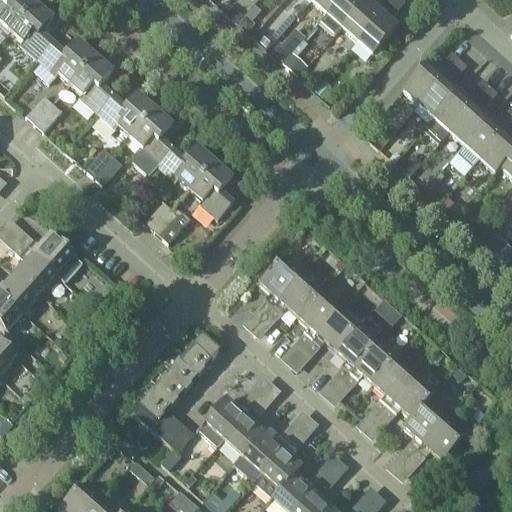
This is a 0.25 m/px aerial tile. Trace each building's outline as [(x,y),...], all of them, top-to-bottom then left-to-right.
[(8,0),(6,4),(1,0),(0,0),(0,26),(10,35),(35,7),(27,0),(8,0)] [(314,0),(310,5),(325,19),(342,0),(314,0)] [(341,32),(366,4),(361,0),(342,0),(325,19),(319,25),(335,39),(341,32)] [(366,4),(341,32),(356,46),(396,0),(382,0),(373,10),(366,4)] [(397,0),(396,0),(356,46),(372,60),(397,31),(389,24),(405,6),(397,0)] [(259,10),(266,16),(274,7),(267,1),(259,10)] [(53,22),(35,7),(10,35),(21,46),(18,48),(37,65),(53,46),(41,35),(53,22)] [(236,29),(242,22),(227,9),(221,16),(236,29)] [(254,29),(245,22),(237,31),(246,39),(254,29)] [(283,69),(305,44),(295,35),(282,51),(280,49),(271,59),(283,69)] [(261,45),(267,50),(273,43),(268,38),(261,45)] [(65,57),(53,46),(37,65),(40,68),(33,76),(48,89),(57,78),(69,89),(95,60),(76,44),(65,57)] [(378,71),(384,64),(377,57),(370,65),(378,71)] [(427,68),(401,96),(417,111),(459,64),(451,57),(434,75),(427,68)] [(293,59),(283,71),(297,84),(308,72),(293,59)] [(112,76),(95,60),(69,89),(80,99),(78,102),(96,118),(113,99),(101,89),(112,76)] [(459,64),(417,111),(433,124),(458,96),(450,89),(467,71),(459,64)] [(458,96),(433,124),(448,138),(489,92),(482,85),(465,103),(458,96)] [(333,93),(324,86),(314,97),(323,105),(333,93)] [(489,92),(448,138),(463,151),(489,123),(481,116),(496,98),(489,92)] [(125,110),(113,99),(96,118),(114,134),(117,131),(129,142),(154,113),(136,97),(125,110)] [(43,100),(25,121),(33,129),(52,108),(43,100)] [(52,108),(33,129),(43,137),(61,116),(52,108)] [(479,165),(511,127),(511,111),(511,112),(496,129),(489,123),(463,151),(457,158),(473,171),(479,165)] [(172,129),(154,113),(129,142),(140,152),(132,162),(133,167),(147,181),(156,171),(173,152),(161,141),(172,129)] [(511,127),(479,165),(494,178),(499,172),(511,158),(511,143),(511,142),(511,127)] [(185,163),(173,152),(156,171),(174,187),(177,185),(188,195),(214,166),(196,150),(185,163)] [(103,153),(84,175),(93,182),(112,161),(103,153)] [(511,158),(499,172),(511,183),(511,158)] [(112,161),(93,182),(102,191),(121,169),(112,161)] [(232,182),(214,166),(188,195),(200,206),(198,208),(216,225),(233,206),(221,195),(232,182)] [(163,206),(144,227),(153,235),(171,214),(163,206)] [(167,248),(189,224),(174,211),(171,214),(153,235),(167,248)] [(0,229),(0,243),(11,253),(17,246),(25,237),(7,222),(0,229)] [(82,269),(50,239),(40,250),(25,237),(17,246),(56,280),(56,281),(64,289),(82,269)] [(56,280),(17,246),(11,253),(26,267),(16,278),(40,299),(56,281),(56,280)] [(508,255),(498,246),(490,254),(500,263),(508,255)] [(256,314),(265,321),(299,282),(280,265),(259,289),(270,299),(256,314)] [(40,299),(16,278),(6,289),(0,283),(0,297),(23,318),(40,299)] [(299,282),(265,321),(272,328),(286,313),(297,323),(318,299),(299,282)] [(23,318),(0,297),(0,332),(6,337),(23,318)] [(318,299),(297,323),(307,332),(294,348),(302,355),(337,316),(318,299)] [(79,335),(94,319),(85,311),(70,327),(79,335)] [(265,321),(256,314),(243,329),(259,344),(272,328),(265,321)] [(337,316),(302,355),(310,362),(323,347),(335,357),(356,333),(337,316)] [(356,333),(335,357),(345,367),(332,381),(340,389),(375,350),(356,333)] [(204,372),(219,355),(201,339),(193,349),(185,342),(177,351),(184,358),(179,364),(196,381),(197,381),(205,373),(204,372)] [(0,378),(15,362),(0,348),(0,378)] [(310,362),(294,348),(280,363),(296,377),(310,362)] [(375,350),(340,389),(348,395),(361,380),(373,391),(394,367),(375,350)] [(196,381),(179,364),(172,358),(164,367),(171,373),(165,380),(183,395),(184,396),(191,388),(190,387),(196,381)] [(394,367),(373,391),(383,400),(370,415),(378,422),(413,384),(394,367)] [(178,401),(183,395),(165,380),(158,373),(150,382),(158,388),(152,395),(169,411),(170,412),(179,402),(178,401)] [(458,376),(452,382),(461,390),(466,384),(458,376)] [(340,389),(332,381),(319,396),(335,410),(348,395),(340,389)] [(280,399),(262,383),(249,398),(266,414),(280,399)] [(413,384),(378,422),(385,428),(398,414),(410,424),(402,433),(424,409),(432,400),(413,384)] [(175,423),(166,415),(169,411),(152,395),(145,388),(137,397),(144,403),(131,417),(138,423),(137,424),(147,433),(148,432),(158,441),(175,423)] [(28,407),(34,400),(26,393),(20,400),(28,407)] [(235,413),(225,404),(199,432),(200,433),(202,431),(219,447),(218,448),(219,449),(223,444),(258,406),(249,398),(235,413)] [(258,406),(223,444),(242,461),(263,438),(253,429),(266,414),(258,406)] [(424,409),(402,433),(413,443),(400,457),(408,465),(443,426),(424,409)] [(385,428),(370,415),(356,430),(372,444),(385,428)] [(317,431),(301,417),(287,432),(296,440),(303,446),(317,431)] [(175,423),(158,441),(167,450),(184,431),(175,423)] [(443,426),(408,465),(416,472),(429,457),(441,468),(462,443),(443,426)] [(184,431),(167,450),(177,458),(193,440),(184,431)] [(253,487),(296,440),(287,432),(273,447),(263,438),(242,461),(234,470),(253,487)] [(303,446),(296,440),(253,487),(272,504),(280,495),(293,480),(301,471),(290,461),(303,446)] [(167,475),(179,461),(171,455),(160,469),(167,475)] [(416,472),(400,457),(387,472),(403,487),(416,472)] [(347,474),(331,459),(317,474),(333,489),(347,474)] [(146,490),(153,483),(135,466),(128,474),(146,490)] [(303,489),(293,480),(280,495),(272,504),(281,511),(298,511),(326,482),(317,474),(303,489)] [(156,492),(163,484),(157,479),(150,487),(156,492)] [(188,491),(195,482),(191,479),(184,487),(188,491)] [(326,482),(298,511),(328,511),(320,504),(333,489),(326,482)] [(95,511),(97,510),(78,493),(60,511),(95,511)] [(380,511),(385,508),(369,493),(355,509),(358,511),(380,511)] [(193,511),(180,500),(171,510),(173,511),(193,511)] [(210,511),(217,511),(221,507),(213,500),(206,508),(210,511)]
